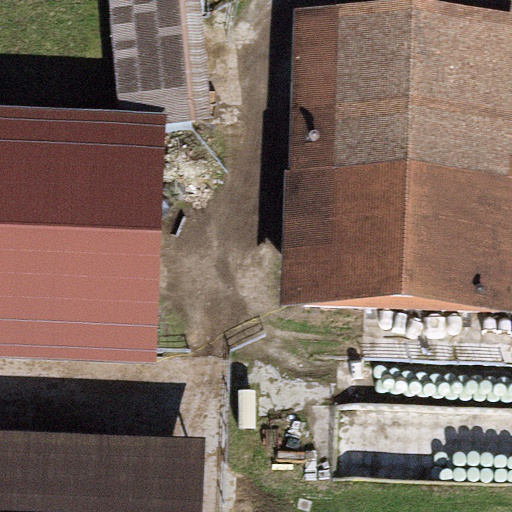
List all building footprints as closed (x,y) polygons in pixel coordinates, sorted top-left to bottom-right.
[(109,0),(121,134),(190,128),(178,1),(188,0),(109,0)] [(304,261),(302,306),(511,312),(511,264),(487,263),(490,171),(494,33),(331,28),(328,139),(308,138),(306,210),(287,210),(285,260),(304,261)] [(157,149),(0,142),(0,344),(148,351),(157,149)] [(511,173),(490,171),(487,263),(511,264),(511,173)] [(142,511),(145,456),(0,450),(0,511),(142,511)]
